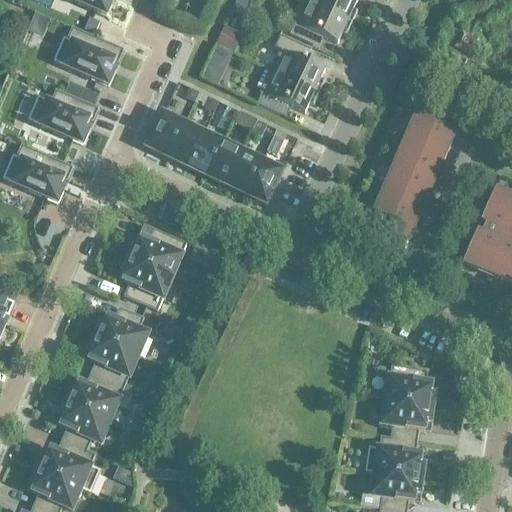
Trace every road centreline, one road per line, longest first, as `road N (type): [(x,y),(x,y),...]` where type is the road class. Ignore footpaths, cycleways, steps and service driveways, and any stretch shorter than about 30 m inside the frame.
road 1 (residential): [(0,422),(110,167)]
road 2 (residential): [(290,249),(408,0)]
road 3 (residential): [(486,511),(502,358),(398,300)]
road 4 (residential): [(398,300),(475,148),(511,162)]
road 5 (residential): [(150,0),(137,29),(165,41),(110,167)]
road 6 (unknown): [(320,264),(235,444)]
road 7 (residential): [(110,167),(290,249)]
